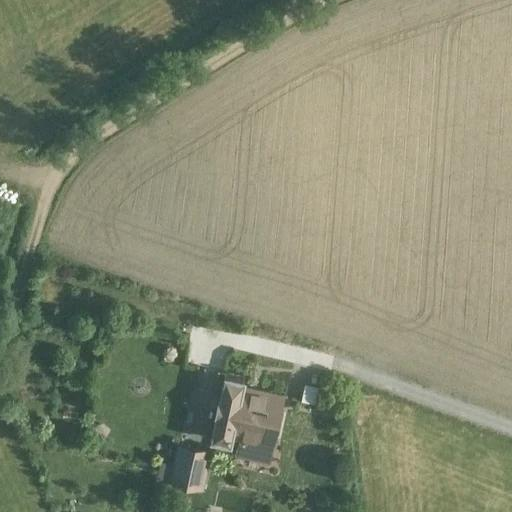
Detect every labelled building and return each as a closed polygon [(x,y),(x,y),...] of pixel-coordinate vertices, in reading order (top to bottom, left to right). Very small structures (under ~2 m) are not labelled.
[(244,378),(224,374),(210,438),(230,443),(232,435),(243,386),(244,378)] [(254,389),(243,386),(232,435),(240,436),(263,441),(273,443),(283,396),(254,389)] [(263,441),(240,436),(236,454),(258,459),(263,441)] [(209,450),(180,443),(175,467),(171,482),(200,488),(209,450)] [(175,467),(162,464),(158,479),(171,482),(175,467)]
